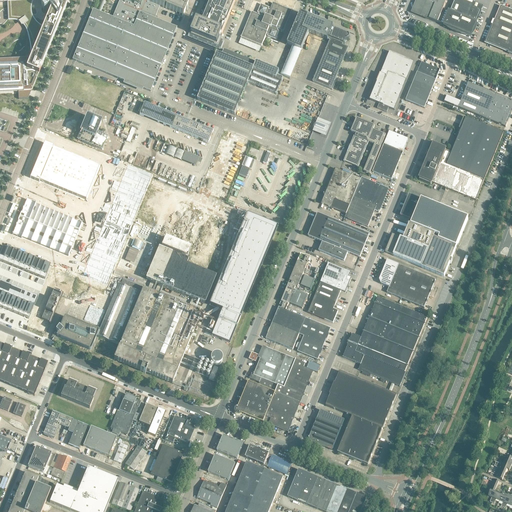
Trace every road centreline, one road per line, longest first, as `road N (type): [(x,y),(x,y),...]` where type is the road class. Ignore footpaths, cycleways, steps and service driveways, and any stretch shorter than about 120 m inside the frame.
road 1 (unclassified): [(294,449),(424,135)]
road 2 (unclassified): [(218,418),(322,163)]
road 3 (unclassified): [(0,212),(82,0)]
road 4 (unclassified): [(218,418),(66,354)]
road 5 (unclassified): [(184,499),(32,437)]
road 6 (tertiary): [(434,436),(490,297)]
road 7 (unclassified): [(322,163),(189,110)]
